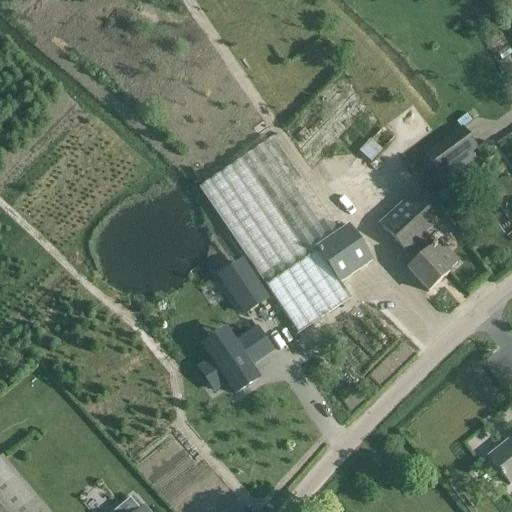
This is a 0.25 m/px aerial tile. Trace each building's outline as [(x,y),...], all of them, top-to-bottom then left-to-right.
[(416,102),(408,109),(414,117),(423,110),(416,102)] [(460,129),(470,122),(467,117),(457,124),(460,129)] [(478,153),(461,129),(424,156),(440,178),(478,153)] [(275,141),(206,188),(200,192),(298,335),(350,301),(339,286),(372,263),(348,229),(339,235),(275,141)] [(408,271),(415,279),(428,293),(449,274),(448,273),(457,264),(439,244),(435,247),(425,237),(439,224),(413,194),(378,226),(405,255),(412,249),(421,259),(408,271)] [(242,261),(217,278),(244,318),(269,301),(242,261)] [(208,360),(196,368),(213,394),(226,386),(235,400),(261,382),(251,368),(274,353),(257,327),(234,342),(226,330),(200,347),(208,360)] [(511,438),(488,458),(500,474),(510,486),(511,484),(511,438)] [(0,511),(46,511),(3,461),(0,463),(0,511)]
